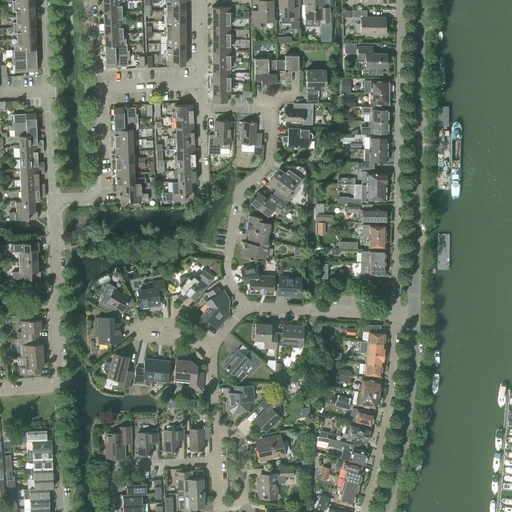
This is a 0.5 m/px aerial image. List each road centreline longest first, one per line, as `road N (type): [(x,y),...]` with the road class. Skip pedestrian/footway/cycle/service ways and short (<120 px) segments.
road 1 (residential): [(413,315),(418,0)]
road 2 (residential): [(400,0),(395,314)]
road 3 (residential): [(0,391),(56,388),(60,380),(52,197)]
road 4 (residential): [(244,307),(229,280),(228,247),(240,191),(266,164),(271,107)]
road 5 (residential): [(395,314),(383,441),(365,511)]
road 6 (residential): [(385,511),(408,394),(413,315)]
road 7 (residential): [(52,197),(94,195),(95,87)]
road 8 (residential): [(112,511),(110,467),(214,462)]
